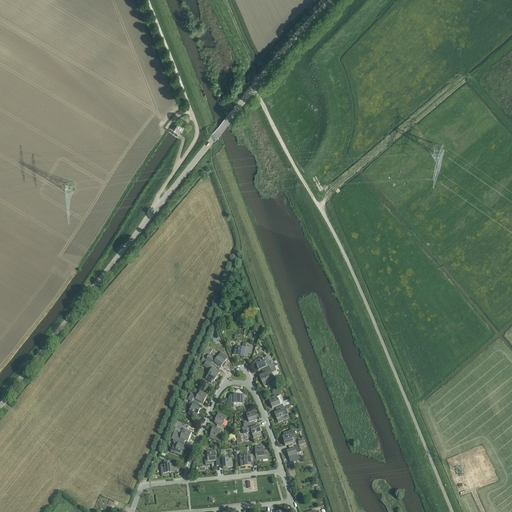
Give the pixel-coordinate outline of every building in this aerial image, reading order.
[(178,124),(174,130),(179,133),(183,127),(178,124)] [(251,354),(253,346),(243,344),(243,348),(236,347),(234,355),(247,358),(249,349),(252,349),(251,354)] [(225,362),(227,359),(226,359),(227,357),(221,352),(220,354),(216,360),(209,355),(206,360),(207,361),(217,368),(219,366),(220,367),(221,367),(222,366),(223,367),(226,363),(225,362)] [(261,369),(262,372),(274,367),(273,363),(270,364),(267,357),(263,359),(262,358),(254,361),(258,370),(261,369)] [(215,370),(217,368),(207,361),(206,362),(203,366),(211,371),(207,376),(205,379),(212,383),(213,381),(214,381),(219,373),(218,373),(215,370)] [(274,367),(262,372),(264,374),(259,377),(263,385),(271,382),(275,380),(272,373),(276,371),(274,367)] [(188,400),(190,401),(199,405),(200,402),(203,404),(207,395),(200,391),(197,397),(191,394),(189,397),(188,400)] [(243,395),(230,395),(226,406),(234,408),(233,403),(243,404),(243,403),(246,403),(246,398),(243,398),(243,395)] [(275,407),(276,410),(286,406),(285,406),(290,404),(289,400),(283,402),(281,395),(277,397),(276,396),(268,399),(272,408),(275,407)] [(189,403),(190,404),(189,407),(191,408),(188,414),(196,418),(200,409),(197,408),(199,405),(190,401),(189,403)] [(286,406),(276,410),(277,413),(274,414),(278,423),(289,418),(286,410),(287,409),(286,406)] [(241,428),(255,424),(254,421),(257,420),(254,411),(246,414),(247,418),(249,423),(243,425),(244,427),(241,428)] [(217,427),(224,429),(225,427),(223,426),(226,417),(218,414),(215,423),(218,424),(217,427)] [(243,435),(251,432),(253,438),(261,435),(258,426),(256,427),(255,424),(241,428),(243,435)] [(210,438),(220,442),(222,435),(220,434),(221,431),(223,432),(224,429),(217,427),(216,430),(213,429),(210,438)] [(172,438),(174,439),(184,443),(185,440),(188,441),(192,432),(184,429),(182,435),(174,432),(172,438)] [(288,445),(289,448),(296,445),(295,443),(293,443),(290,434),(287,435),(282,436),(285,446),(288,445)] [(184,443),(174,439),(173,442),(174,442),(171,452),(182,456),(186,447),(183,446),(184,443)] [(296,445),(289,448),(290,451),(287,451),(290,461),(298,458),(296,454),(301,452),(299,445),(296,445)] [(256,454),(252,454),(253,462),(256,462),(256,460),(268,459),(267,452),(264,453),(263,446),(258,447),(255,447),(256,454)] [(216,466),(219,466),(219,458),(216,458),(216,456),(215,451),(207,452),(207,455),(204,455),(205,465),(212,464),(212,461),(216,461),(216,466)] [(240,455),(241,462),(241,467),(251,466),(250,463),(253,462),(252,454),(249,455),(249,454),(240,455)] [(219,458),(219,466),(222,465),(223,468),(232,467),(232,462),(232,459),(228,459),(228,456),(222,457),(219,458)] [(174,464),(161,465),(162,474),(175,472),(174,464)]
